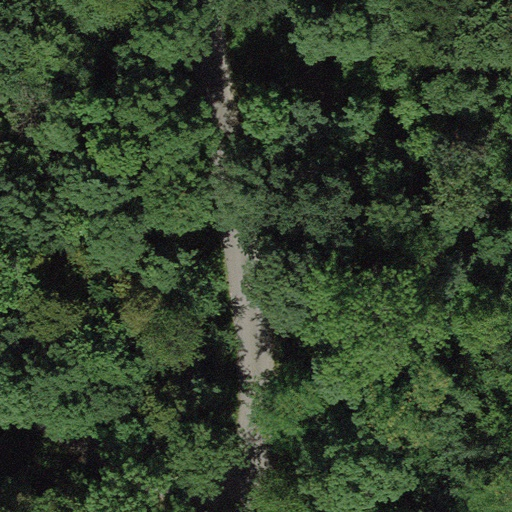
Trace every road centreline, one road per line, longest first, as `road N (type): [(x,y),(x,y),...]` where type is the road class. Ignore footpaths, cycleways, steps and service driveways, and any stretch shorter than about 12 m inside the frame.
road 1 (unclassified): [(230,0),(269,346),(259,511)]
road 2 (track): [(0,386),(209,511)]
